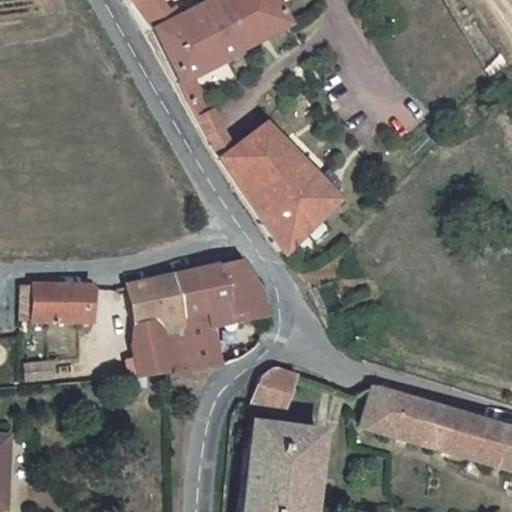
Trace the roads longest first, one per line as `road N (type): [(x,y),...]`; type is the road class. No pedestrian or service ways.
road 1 (tertiary): [(105,0),(259,264)]
road 2 (track): [(0,270),(110,269),(235,229)]
road 3 (unclassified): [(286,337),(305,354),(511,411)]
road 4 (tertiary): [(190,511),(207,400),(286,337)]
road 5 (unknown): [(348,0),(355,123),(344,144)]
